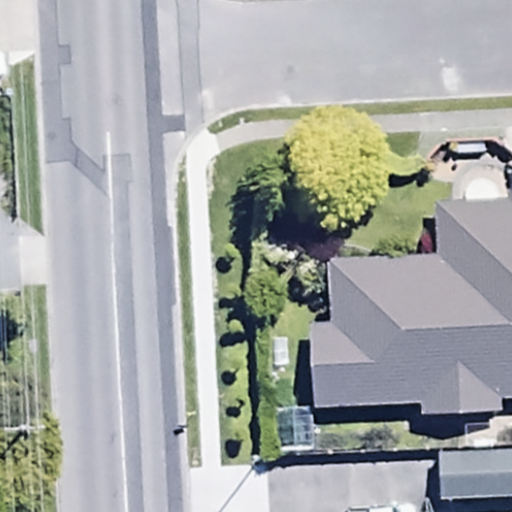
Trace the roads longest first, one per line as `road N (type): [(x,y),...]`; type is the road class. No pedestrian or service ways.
road 1 (tertiary): [(106,62),(126,511)]
road 2 (residential): [(511,40),(106,62)]
